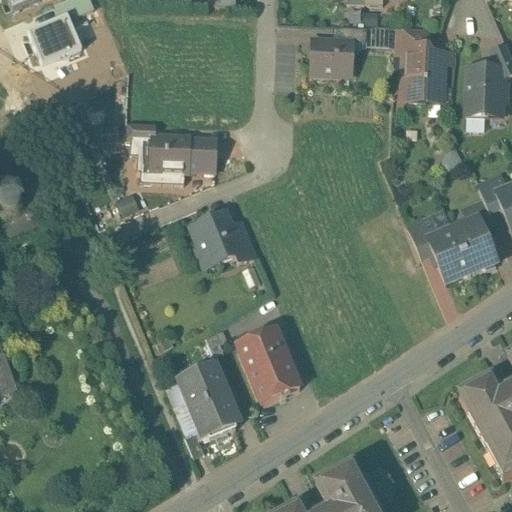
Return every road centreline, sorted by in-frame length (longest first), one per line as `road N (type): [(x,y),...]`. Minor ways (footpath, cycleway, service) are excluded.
road 1 (residential): [(397,383),(187,511)]
road 2 (residential): [(268,0),(267,164)]
road 3 (residential): [(464,511),(397,383)]
road 4 (residential): [(511,301),(397,383)]
